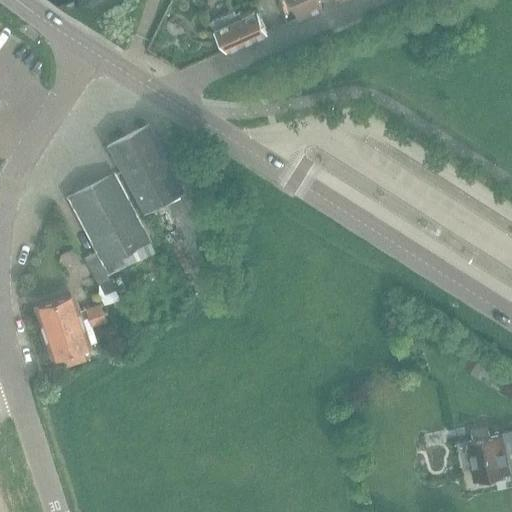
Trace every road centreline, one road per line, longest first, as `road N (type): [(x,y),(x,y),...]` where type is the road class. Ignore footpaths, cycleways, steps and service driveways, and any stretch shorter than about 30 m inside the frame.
road 1 (tertiary): [(511,318),(162,96)]
road 2 (residential): [(162,96),(376,0)]
road 3 (residential): [(0,228),(26,154),(86,49)]
road 4 (residential): [(55,511),(0,322)]
